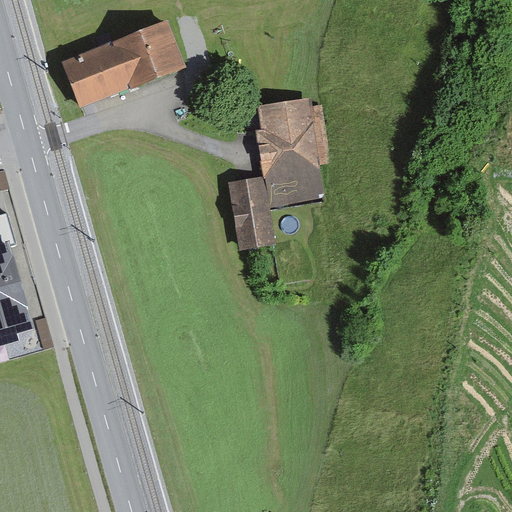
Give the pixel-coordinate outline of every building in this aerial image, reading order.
[(168,29),(61,68),(79,114),(130,93),(131,96),(185,74),(168,29)] [(311,104),(258,113),(262,136),(256,137),(263,181),(268,210),(326,200),(321,168),(330,166),(323,108),(312,111),(311,104)] [(263,181),(227,188),(240,257),(276,250),(269,213),(268,210),(263,181)] [(332,278),(321,204),(269,213),(276,250),(281,286),(332,278)] [(0,245),(0,341),(38,332),(12,242),(0,245)]
